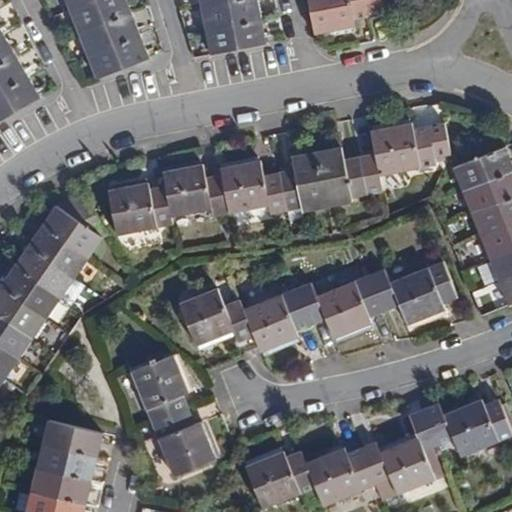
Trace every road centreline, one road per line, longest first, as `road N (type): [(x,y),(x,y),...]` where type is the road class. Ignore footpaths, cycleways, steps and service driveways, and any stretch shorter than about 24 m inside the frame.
road 1 (residential): [(511,334),(393,377),(248,403)]
road 2 (residential): [(27,0),(91,133)]
road 3 (residential): [(305,87),(439,61)]
